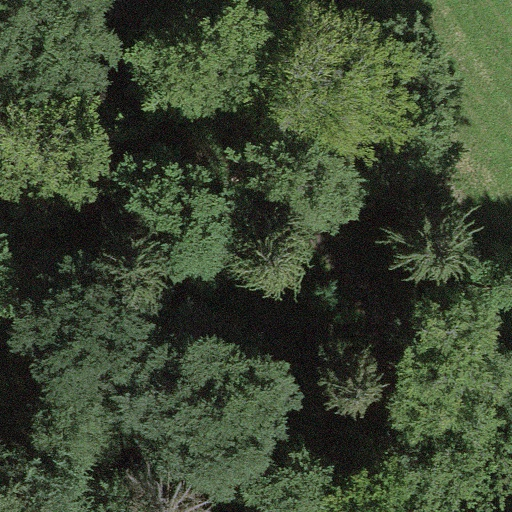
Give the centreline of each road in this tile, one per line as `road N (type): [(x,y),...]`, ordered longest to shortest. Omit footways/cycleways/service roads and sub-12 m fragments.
road 1 (track): [(511,511),(154,0)]
road 2 (track): [(222,511),(207,433),(79,0)]
